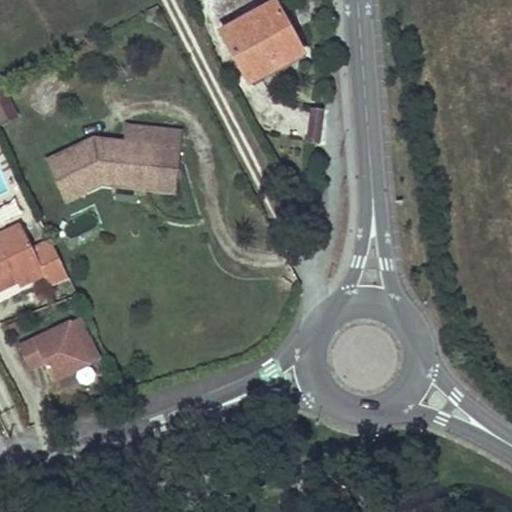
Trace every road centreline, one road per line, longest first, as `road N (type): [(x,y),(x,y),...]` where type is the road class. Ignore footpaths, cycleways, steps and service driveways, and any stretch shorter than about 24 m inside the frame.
road 1 (residential): [(322,369),(0,473)]
road 2 (tertiary): [(380,297),(356,0)]
